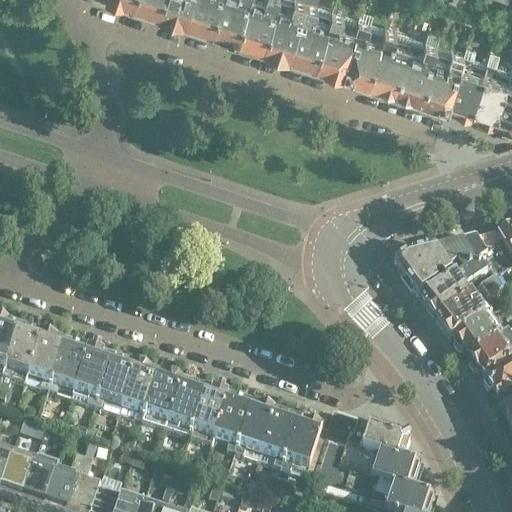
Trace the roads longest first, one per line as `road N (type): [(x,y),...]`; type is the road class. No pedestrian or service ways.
road 1 (residential): [(0,298),(399,420),(437,408)]
road 2 (residential): [(507,173),(455,140),(88,22)]
road 3 (residential): [(89,190),(323,265)]
road 4 (residential): [(334,232),(102,153)]
road 5 (tertiary): [(367,316),(356,280),(361,247),(379,230),(507,173)]
road 6 (tertiary): [(507,173),(358,216),(334,232)]
road 7 (residential): [(102,153),(109,115),(104,67),(88,22)]
road 8 (residential): [(0,282),(56,242),(89,190)]
